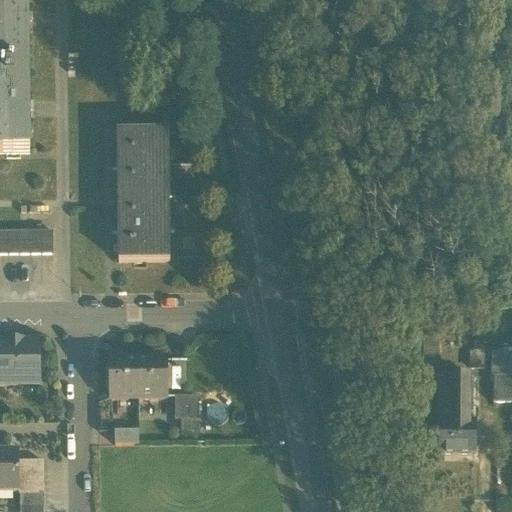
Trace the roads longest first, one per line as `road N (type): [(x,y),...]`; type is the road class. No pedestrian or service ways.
road 1 (residential): [(278,309),(224,0)]
road 2 (residential): [(317,511),(278,309)]
road 3 (residential): [(278,309),(73,315)]
road 4 (residential): [(73,315),(77,511)]
